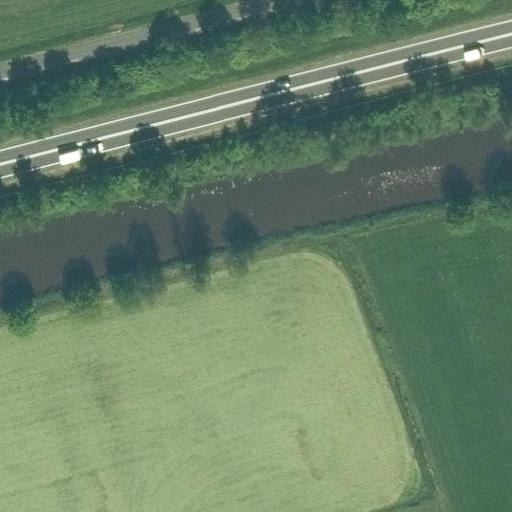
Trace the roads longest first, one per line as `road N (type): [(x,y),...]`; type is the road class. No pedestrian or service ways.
road 1 (trunk): [(0,167),(511,36)]
road 2 (unclassified): [(0,71),(280,0)]
